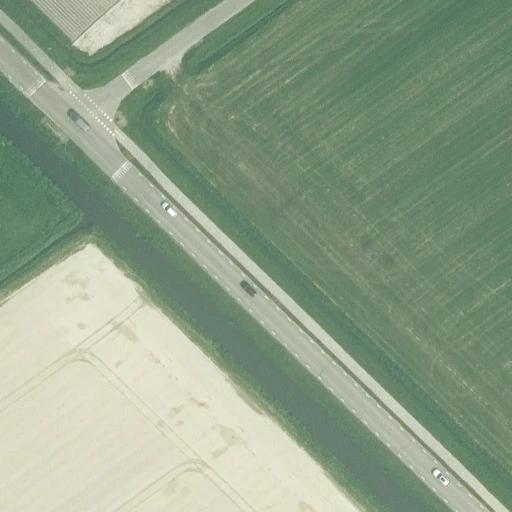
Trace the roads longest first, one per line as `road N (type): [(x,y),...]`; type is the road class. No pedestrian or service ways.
road 1 (secondary): [(71,123),(470,511)]
road 2 (unclassified): [(71,123),(244,0)]
